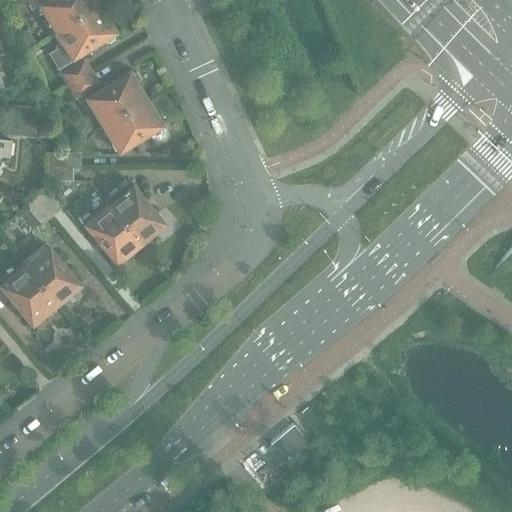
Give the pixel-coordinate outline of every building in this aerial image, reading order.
[(100,6),(96,0),(28,0),(31,5),(32,4),(36,10),(40,7),(56,33),(100,6)] [(80,56),(105,41),(109,44),(115,40),(114,35),(117,33),(100,6),(56,33),(65,47),(51,56),(62,74),(61,75),(67,87),(92,72),(84,60),(83,60),(80,56)] [(37,44),(30,32),(19,38),(26,51),(37,44)] [(147,99),(137,84),(140,79),(137,74),(132,75),(130,72),(101,90),(98,85),(99,84),(92,72),(67,87),(76,101),(78,100),(80,104),(87,100),(102,126),(147,99)] [(164,127),(147,99),(102,126),(119,154),(152,134),(156,137),(161,134),(160,129),(164,127)] [(11,105),(9,123),(35,126),(40,126),(39,112),(39,108),(11,105)] [(9,123),(8,135),(34,138),(36,138),(35,126),(9,123)] [(0,159),(8,161),(10,141),(0,140),(0,159)] [(80,169),(80,154),(46,154),(47,170),(72,169),(80,169)] [(72,181),(72,169),(47,170),(47,182),(72,181)] [(167,225),(134,185),(132,186),(126,178),(118,185),(117,184),(102,197),(109,205),(143,246),(153,237),(153,236),(167,225)] [(60,210),(46,192),(37,200),(51,217),(60,210)] [(51,217),(37,200),(30,205),(31,207),(22,214),(35,230),(51,217)] [(143,246),(109,205),(93,218),(87,211),(80,217),(85,224),(84,225),(117,266),(131,254),(132,255),(143,246)] [(82,286),(49,246),(48,247),(42,240),(35,246),(41,253),(24,267),(58,307),(69,299),(68,298),(82,286)] [(58,307),(24,267),(8,280),(2,273),(0,274),(0,284),(1,286),(0,286),(0,287),(32,327),(47,315),(47,316),(58,307)] [(289,430),(286,433),(271,446),(277,453),(273,456),(282,466),(301,450),(304,448),(308,444),(294,426),(289,430)] [(295,474),(304,466),(298,459),(289,466),(295,474)]
